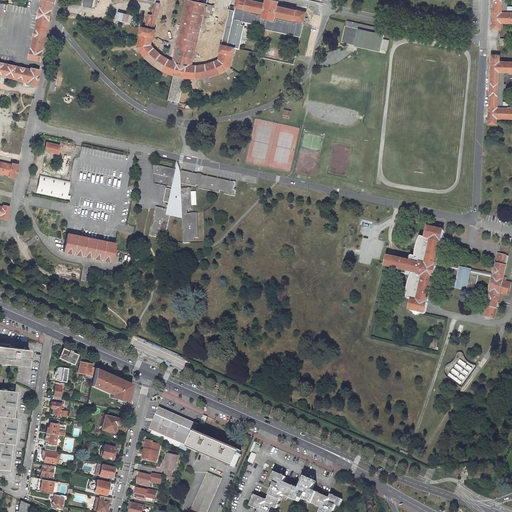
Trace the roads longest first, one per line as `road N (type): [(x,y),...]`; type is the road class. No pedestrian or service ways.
road 1 (track): [(391,53),(381,176),(415,189),(456,184),(468,54),(415,40),(393,48)]
road 2 (residential): [(0,486),(22,487),(50,328)]
road 3 (primary): [(148,372),(313,444)]
road 4 (primary): [(482,506),(313,444)]
road 5 (track): [(424,451),(505,318)]
road 6 (track): [(455,314),(409,452)]
road 7 (residential): [(148,372),(115,511)]
road 8 (residential): [(332,483),(268,454),(241,511)]
